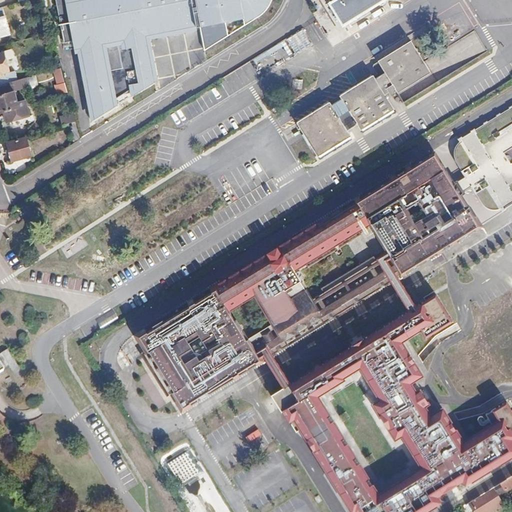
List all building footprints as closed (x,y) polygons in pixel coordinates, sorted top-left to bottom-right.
[(54,0),(64,44),(75,41),(92,121),(117,105),(116,97),(132,94),(132,97),(158,80),(148,37),(175,32),(199,27),(204,51),(229,37),(226,21),(245,18),(247,25),(254,22),(261,16),(266,10),(269,2),(269,0),(54,0)] [(331,0),(328,2),(342,25),(382,0),(331,0)] [(1,6),(0,6),(0,36),(8,34),(1,6)] [(305,31),(315,44),(325,37),(315,23),(305,31)] [(301,29),(286,39),(295,53),(310,43),(301,29)] [(388,79),(421,58),(420,57),(410,41),(371,65),(376,73),(367,78),(364,80),(366,84),(371,85),(376,86),(388,79)] [(0,52),(0,84),(17,79),(14,70),(9,71),(4,52),(0,52)] [(364,80),(353,87),(363,103),(402,79),(425,64),(424,61),(421,58),(388,79),(376,86),(371,85),(366,84),(364,80)] [(363,103),(353,87),(349,89),(339,96),(341,99),(330,105),(329,102),(296,123),(317,156),(349,136),(346,130),(357,124),(360,129),(392,109),(384,94),(388,92),(391,95),(392,95),(393,94),(394,93),(394,91),(396,90),(398,93),(430,72),(425,64),(402,79),(363,103)] [(64,83),(60,68),(53,70),(57,85),(64,83)] [(0,86),(0,94),(15,91),(22,89),(21,84),(27,83),(25,78),(19,79),(20,82),(0,86)] [(15,91),(0,94),(0,112),(5,111),(6,113),(4,114),(7,122),(29,116),(25,100),(17,102),(15,91)] [(457,158),(466,173),(473,185),(484,201),(488,205),(492,206),(496,206),(499,205),(501,204),(504,208),(507,206),(506,204),(511,201),(511,102),(510,104),(511,105),(503,110),(502,109),(498,112),(499,113),(490,119),(489,118),(485,120),(485,122),(477,127),(476,125),(471,128),(472,130),(465,134),(464,133),(459,136),(462,142),(459,146),(457,150),(456,154),(457,158)] [(62,124),(75,121),(72,108),(59,112),(62,124)] [(74,143),(80,139),(77,128),(70,130),(74,143)] [(25,138),(7,143),(12,161),(30,156),(25,138)] [(161,322),(149,329),(139,335),(183,407),(193,401),(235,375),(241,371),(258,360),(264,356),(309,328),(338,310),(353,301),(365,294),(379,285),(405,269),(408,267),(416,262),(436,249),(458,236),(480,223),(461,193),(454,181),(435,152),(424,159),(423,157),(420,158),(421,160),(414,165),(392,178),(381,185),(379,184),(375,186),(375,189),(363,196),(330,216),(321,222),(320,221),(315,223),(316,225),(306,231),(294,239),(281,247),(283,251),(272,258),(270,254),(243,271),(232,278),(220,285),(214,289),(196,300),(190,303),(161,322)] [(392,178),(414,165),(413,163),(392,176),(392,178)] [(454,181),(461,193),(473,185),(466,173),(454,181)] [(330,216),(363,196),(362,195),(329,214),(330,216)] [(294,239),(306,231),(305,230),(293,237),(294,239)] [(458,236),(436,249),(438,251),(460,238),(458,236)] [(283,251),(281,247),(270,254),(272,258),(283,251)] [(232,278),(243,271),(242,269),(231,275),(232,278)] [(379,285),(365,294),(366,296),(380,287),(379,285)] [(436,293),(273,394),(297,431),(302,429),(353,511),(356,509),(357,511),(424,511),(442,501),(468,485),(467,483),(511,455),(511,408),(507,400),(494,408),(487,413),(493,423),(464,441),(443,407),(431,415),(425,405),(429,402),(421,389),(416,391),(410,381),(422,374),(402,340),(420,328),(426,336),(440,328),(447,323),(453,319),(436,293)] [(353,301),(338,310),(340,312),(354,304),(353,301)] [(0,384),(7,380),(1,370),(0,367),(0,348),(17,338),(9,323),(0,308),(0,384)] [(139,335),(149,329),(148,327),(135,335),(146,352),(144,353),(170,395),(172,394),(182,411),(194,404),(193,401),(183,407),(139,335)] [(10,362),(4,365),(15,383),(21,379),(10,362)] [(263,397),(274,390),(264,376),(254,382),(263,397)] [(497,406),(494,399),(476,408),(485,425),(489,422),(484,412),(497,406)] [(240,425),(237,427),(241,433),(256,426),(249,412),(236,418),(240,425)] [(229,511),(185,441),(160,457),(194,511),(229,511)] [(469,502),(469,503),(473,510),(474,511),(489,511),(503,504),(498,496),(511,487),(511,476),(488,491),(469,502)] [(469,503),(461,508),(462,511),(470,511),(473,510),(469,503)]
